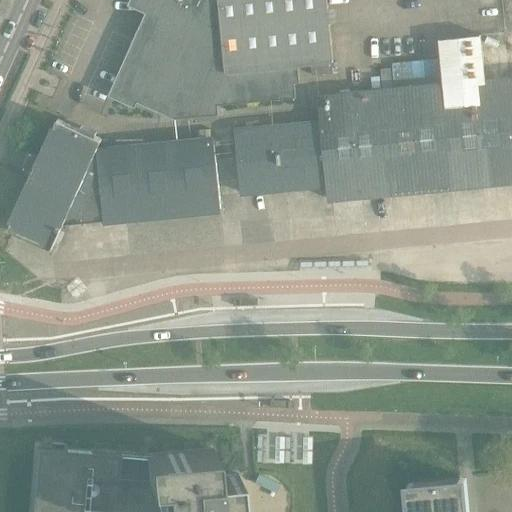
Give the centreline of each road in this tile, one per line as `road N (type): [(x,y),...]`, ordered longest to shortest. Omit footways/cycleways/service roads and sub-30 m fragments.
road 1 (secondary): [(511,332),(223,331),(0,357)]
road 2 (secondary): [(0,383),(295,372),(511,376)]
road 3 (unclassified): [(68,274),(511,233)]
